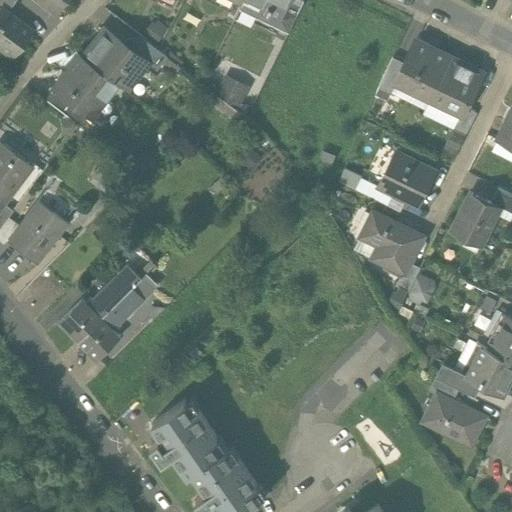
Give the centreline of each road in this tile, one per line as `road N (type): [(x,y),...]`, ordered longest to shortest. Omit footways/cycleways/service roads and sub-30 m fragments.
road 1 (residential): [(0,315),(158,511)]
road 2 (residential): [(437,220),(511,56)]
road 3 (residential): [(0,108),(98,0)]
